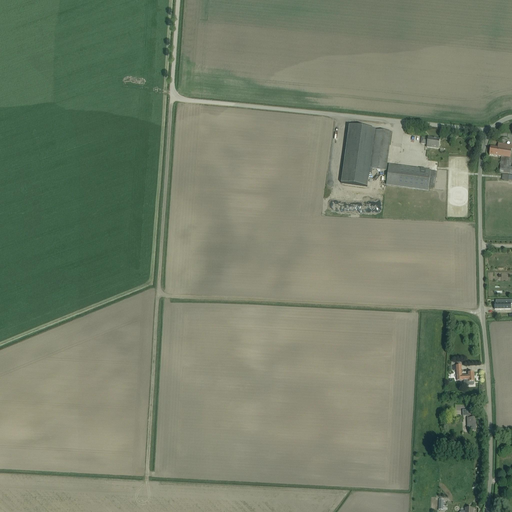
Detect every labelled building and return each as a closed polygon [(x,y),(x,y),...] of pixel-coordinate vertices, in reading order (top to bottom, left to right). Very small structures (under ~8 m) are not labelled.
[(386,171),(390,138),(391,133),(375,131),(375,130),(349,127),(341,184),(367,187),(369,175),(371,175),(372,169),(386,171)] [(422,138),(421,144),(425,145),(427,145),(427,147),(438,149),(440,140),(428,138),(428,139),(422,138)] [(511,167),(509,167),(511,151),(511,146),(498,144),(497,148),(490,147),(489,155),(501,157),(499,172),(511,173),(511,167)] [(428,191),(428,188),(433,189),(435,172),(389,165),(386,185),(428,191)] [(466,386),(469,386),(473,386),(474,385),(474,382),(474,373),(468,373),(468,376),(462,377),(461,366),(456,366),(456,370),(457,381),(462,381),(466,381),(466,386)] [(471,430),(471,432),(476,432),(475,418),(471,419),(471,416),(472,416),(472,410),(462,410),(462,416),(467,416),(467,430),(471,430)]
